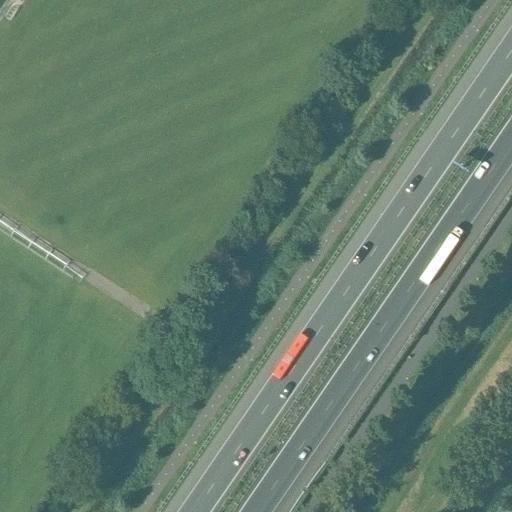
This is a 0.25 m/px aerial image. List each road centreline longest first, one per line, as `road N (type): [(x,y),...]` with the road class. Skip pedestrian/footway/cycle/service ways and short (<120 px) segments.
road 1 (trunk): [(511,50),(194,511)]
road 2 (trunk): [(256,511),(511,140)]
